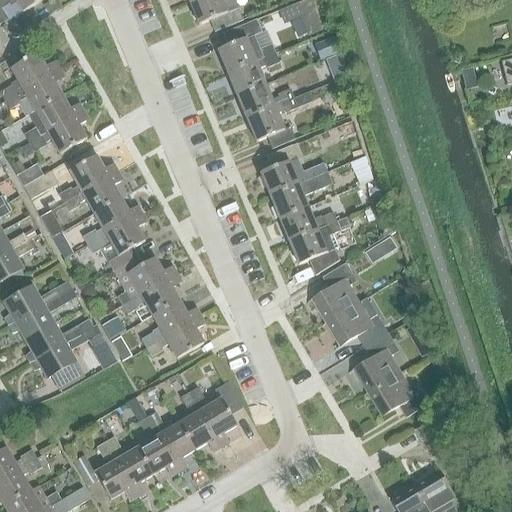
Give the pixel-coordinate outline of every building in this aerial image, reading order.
[(22,13),(43,0),(0,0),(0,23),(7,20),(1,9),(8,5),(8,4),(7,2),(10,0),(14,0),(16,3),(22,13)] [(238,10),(233,0),(195,0),(188,3),(198,26),(209,22),(214,33),(242,22),(237,10),(238,10)] [(309,0),(305,0),(279,11),(284,24),(300,18),(308,37),(322,31),(312,2),(309,0)] [(52,2),(44,7),(48,16),(57,10),(52,2)] [(8,5),(1,9),(7,19),(9,22),(22,13),(16,3),(9,7),(8,5)] [(227,75),(275,55),(271,46),(260,50),(254,37),(261,34),(256,21),(226,33),(232,46),(217,52),(227,75)] [(339,53),(334,39),(318,44),(324,58),(339,53)] [(340,54),(325,60),(328,67),(343,62),(340,54)] [(0,93),(0,95),(4,102),(59,71),(54,63),(45,69),(37,55),(10,70),(19,85),(12,89),(11,87),(0,93)] [(275,55),(227,75),(236,98),(264,86),(258,70),(265,67),(266,70),(278,64),(275,55)] [(511,84),(511,60),(500,63),(506,87),(511,84)] [(34,113),(61,98),(54,85),(63,79),(59,71),(4,102),(9,111),(17,106),(24,119),(28,116),(28,117),(34,113)] [(264,86),(236,98),(245,120),(293,100),(290,91),(277,96),(278,99),(271,101),(264,86)] [(69,111),(61,98),(34,113),(28,117),(35,129),(23,136),(28,145),(83,113),(78,105),(69,111)] [(297,109),(293,100),(245,120),(255,143),(266,139),(271,150),(294,141),(289,129),(283,131),(277,115),(283,112),(284,115),(297,109)] [(50,141),(58,156),(86,140),(78,127),(87,121),(83,113),(28,145),(33,154),(45,147),(44,144),(50,141)] [(28,145),(20,149),(25,158),(33,154),(28,145)] [(317,178),(313,169),(300,174),(301,176),(295,179),(288,163),(297,160),(291,147),(265,158),(271,170),(259,175),(269,198),(317,178)] [(57,196),(62,205),(117,173),(113,165),(103,171),(95,158),(68,173),(77,188),(71,192),(69,189),(57,196)] [(367,161),(354,166),(361,187),(374,182),(367,161)] [(22,188),(42,177),(35,166),(23,173),(16,177),(22,188)] [(29,201),(57,186),(50,173),(22,189),(29,201)] [(122,181),(117,173),(62,205),(67,214),(79,207),(78,205),(84,201),(93,216),(120,200),(112,187),(122,181)] [(317,178),(269,198),(278,221),(307,209),(302,198),(331,186),(326,174),(317,178)] [(384,202),(381,195),(370,199),(373,207),(384,202)] [(127,213),(120,200),(93,216),(101,230),(95,234),(94,232),(81,239),(86,248),(141,216),(137,208),(127,213)] [(387,204),(373,209),(381,231),(395,226),(387,204)] [(0,219),(10,214),(6,205),(0,208),(0,233),(1,233),(0,231),(0,219)] [(336,223),(332,214),(319,219),(320,222),(313,225),(307,209),(278,221),(288,243),(336,223)] [(50,213),(40,219),(45,228),(55,222),(50,213)] [(105,251),(111,248),(117,258),(107,263),(112,273),(137,258),(132,250),(144,243),(136,229),(146,224),(141,216),(86,248),(91,256),(104,249),(105,251)] [(349,229),(345,219),(336,223),(288,243),(297,266),(308,262),(314,277),(338,262),(334,251),(337,250),(332,236),(349,229)] [(31,231),(23,236),(26,242),(35,237),(31,231)] [(7,244),(1,233),(0,233),(0,258),(27,243),(26,242),(23,236),(23,235),(7,244)] [(60,234),(52,239),(57,248),(65,243),(60,234)] [(388,238),(376,245),(383,257),(395,250),(388,238)] [(27,243),(0,258),(0,283),(22,271),(16,260),(32,251),(27,243)] [(142,267),(137,258),(112,273),(125,294),(116,299),(121,308),(176,276),(171,268),(162,273),(154,260),(142,267)] [(357,305),(347,289),(355,284),(344,265),(321,279),(327,291),(310,301),(325,325),(357,305)] [(410,274),(397,282),(401,290),(415,285),(410,274)] [(180,284),(176,276),(121,308),(126,316),(138,309),(137,307),(143,304),(152,318),(178,303),(171,290),(180,284)] [(6,328),(68,293),(72,290),(67,282),(35,301),(28,290),(1,305),(8,316),(2,321),(6,328)] [(92,288),(88,287),(83,289),(82,295),(86,301),(91,303),(96,300),(97,296),(92,288)] [(44,317),(72,300),(76,298),(72,290),(68,293),(6,328),(11,335),(17,333),(23,343),(50,328),(44,317)] [(365,300),(357,305),(325,325),(339,349),(356,339),(363,350),(386,335),(365,300)] [(185,315),(178,303),(152,318),(160,333),(154,336),(152,334),(140,341),(146,350),(200,318),(195,310),(185,315)] [(419,303),(407,307),(410,318),(422,315),(419,303)] [(125,332),(117,318),(101,327),(109,342),(125,332)] [(200,318),(146,350),(150,358),(162,351),(161,349),(167,346),(176,360),(202,345),(195,331),(204,326),(200,318)] [(28,365),(77,337),(92,328),(88,321),(56,339),(50,328),(23,343),(29,353),(24,358),(28,365)] [(421,323),(411,329),(416,337),(426,331),(421,323)] [(77,337),(28,365),(32,373),(39,370),(45,381),(50,378),(58,392),(80,379),(65,354),(81,345),(89,341),(100,334),(96,326),(93,328),(92,328),(77,337)] [(100,334),(89,341),(92,346),(91,347),(104,370),(117,363),(100,334)] [(386,335),(363,350),(369,361),(352,371),(366,395),(399,375),(389,359),(397,354),(386,335)] [(127,351),(120,338),(110,344),(118,357),(127,351)] [(409,392),(399,375),(366,395),(381,419),(398,409),(404,420),(428,405),(418,387),(409,392)] [(236,427),(229,415),(241,408),(228,384),(214,392),(219,401),(205,409),(202,403),(204,402),(197,389),(188,394),(220,449),(228,445),(223,435),(236,427)] [(178,425),(194,452),(207,444),(212,454),(220,449),(188,394),(180,400),(187,412),(189,410),(193,417),(178,425)] [(134,399),(130,401),(136,412),(140,410),(134,399)] [(146,419),(178,474),(186,469),(181,460),(194,452),(178,425),(163,434),(160,428),(162,426),(155,414),(146,419)] [(39,415),(24,422),(29,432),(44,425),(39,415)] [(136,450),(152,477),(165,469),(170,479),(178,474),(146,419),(138,424),(145,436),(147,435),(151,441),(136,450)] [(420,445),(442,432),(435,420),(413,433),(420,445)] [(104,444),(136,499),(145,494),(139,484),(152,477),(136,450),(122,458),(118,452),(120,451),(113,439),(104,444)] [(136,499),(104,444),(96,449),(103,461),(105,460),(109,466),(94,475),(110,502),(123,494),(129,503),(136,499)] [(0,481),(36,461),(31,452),(19,459),(20,461),(14,465),(5,450),(0,452),(0,481)] [(98,482),(84,457),(73,463),(87,488),(98,482)] [(41,469),(36,461),(0,481),(0,502),(3,508),(30,492),(21,478),(27,474),(29,476),(41,469)] [(460,511),(438,473),(414,487),(427,511),(447,511),(450,510),(451,511),(460,511)] [(55,494),(46,499),(39,487),(30,492),(3,508),(5,511),(43,511),(60,502),(55,494)] [(427,511),(414,487),(389,501),(395,511),(427,511)] [(69,511),(88,501),(82,490),(60,502),(43,511),(69,511)]
